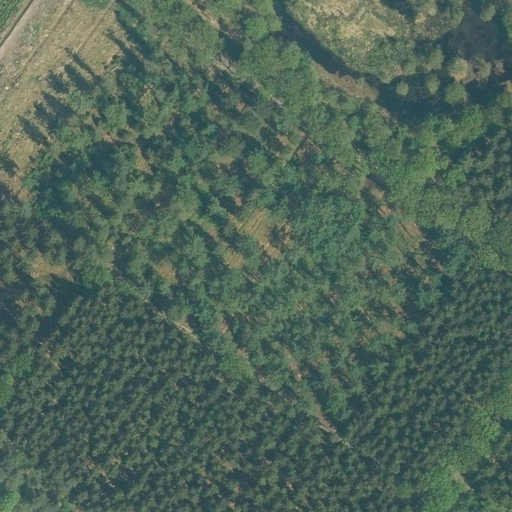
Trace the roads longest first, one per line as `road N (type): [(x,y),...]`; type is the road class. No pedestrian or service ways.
road 1 (track): [(134,0),(511,266)]
road 2 (track): [(511,390),(425,511)]
